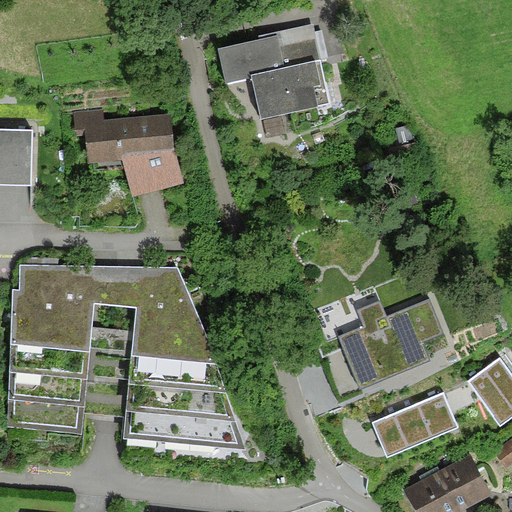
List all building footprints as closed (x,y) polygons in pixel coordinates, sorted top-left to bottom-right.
[(320,54),(313,55),(309,34),(276,40),(282,67),(250,73),(258,116),(329,102),(320,54)] [(167,111),(86,122),(91,158),(122,154),(137,193),(179,180),(167,111)] [(30,131),(0,130),(0,184),(30,185),(30,131)] [(175,269),(14,268),(1,441),(80,447),(83,415),(121,417),(119,449),(257,462),(175,269)] [(406,306),(337,336),(360,389),(429,359),(406,306)] [(511,419),(511,373),(501,358),(468,381),(501,427),(511,419)] [(460,428),(445,392),(374,422),(389,457),(460,428)] [(511,439),(495,451),(506,467),(511,462),(511,439)] [(403,490),(416,511),(460,511),(493,495),(469,454),(403,490)]
